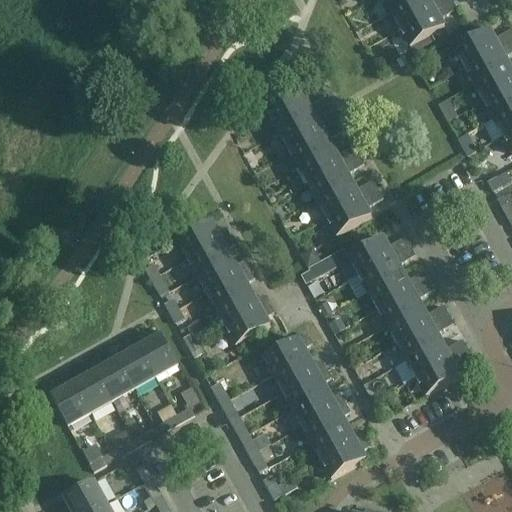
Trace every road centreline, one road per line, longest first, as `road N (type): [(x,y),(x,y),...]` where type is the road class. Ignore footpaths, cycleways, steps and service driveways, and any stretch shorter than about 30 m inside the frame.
road 1 (residential): [(258,511),(220,444),(201,436),(167,457),(165,470),(188,511)]
road 2 (residential): [(511,264),(476,203),(426,225),(428,237)]
